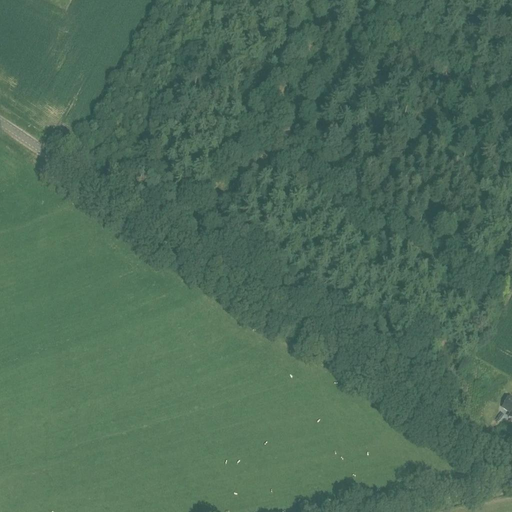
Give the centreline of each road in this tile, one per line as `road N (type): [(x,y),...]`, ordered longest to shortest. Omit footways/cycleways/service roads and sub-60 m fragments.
road 1 (tertiary): [(511,469),(0,122)]
road 2 (unclassified): [(358,511),(511,477)]
